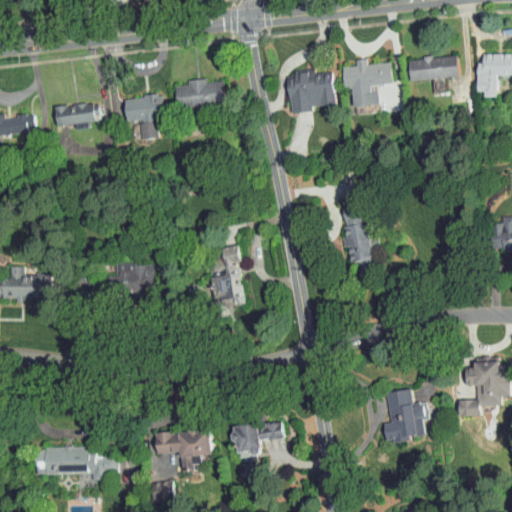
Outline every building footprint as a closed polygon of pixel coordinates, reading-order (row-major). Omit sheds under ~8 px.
[(489,85),(488,69),(510,68),(509,47),(474,48),(476,85),(489,85)] [(449,49),(401,53),(403,75),(450,71),(449,49)] [(385,77),(382,56),(358,58),(358,52),(347,53),(348,60),(335,61),(337,82),(343,81),(346,101),(372,98),(371,86),(363,87),(362,79),(385,77)] [(278,70),(282,107),(304,104),(303,100),(327,97),(324,65),(306,67),(306,62),(285,64),(285,70),(278,70)] [(215,74),(198,76),(198,72),(177,74),(178,79),(166,80),(168,102),(217,97),(215,74)] [(150,131),(149,111),(154,111),(152,88),(117,91),(119,114),(132,113),(134,132),(150,131)] [(49,119),(90,114),(88,96),(47,100),(49,119)] [(0,127),(26,126),(25,109),(0,110),(0,127)] [(360,216),(355,217),(351,193),(334,196),(339,230),(333,231),(335,242),(341,241),(344,257),(349,256),(351,265),(368,262),(360,216)] [(206,294),(228,291),(227,282),(231,281),(228,256),(233,255),(231,239),(215,241),(217,254),(201,256),(206,294)] [(107,257),(106,284),(149,284),(149,258),(107,257)] [(14,268),(14,260),(1,260),(1,271),(0,270),(0,292),(8,292),(8,293),(45,292),(44,268),(14,268)] [(452,410),(473,409),(473,400),(493,399),(493,391),(502,391),(501,354),(461,356),(462,379),(469,379),(469,394),(451,394),(452,410)] [(405,398),(403,383),(386,386),(392,432),(419,429),(415,396),(405,398)] [(230,448),(254,445),(253,434),(276,431),(274,416),(226,421),(230,448)] [(204,449),(204,425),(149,426),(149,447),(173,446),(173,450),(204,449)] [(37,468),(83,466),(83,473),(108,472),(107,449),(88,449),(88,440),(37,442),(37,453),(30,453),(30,466),(37,466),(37,468)] [(143,477),(144,495),(167,493),(166,475),(143,477)]
